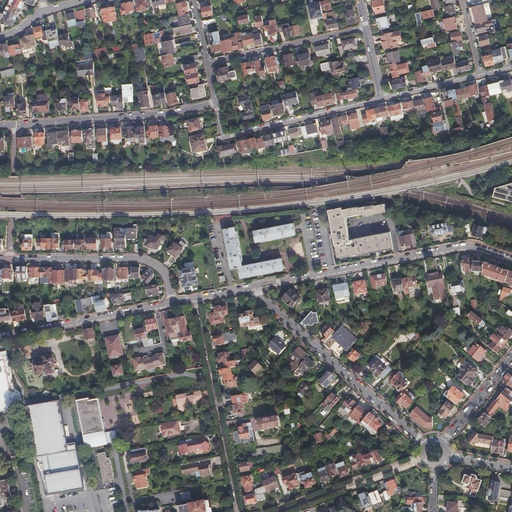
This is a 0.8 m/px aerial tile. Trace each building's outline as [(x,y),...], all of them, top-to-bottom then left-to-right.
[(23,4),(24,1),(22,0),(10,0),(9,2),(22,9),(25,7),(23,4)] [(147,0),(139,0),(136,1),(138,11),(148,9),(147,5),(149,4),(147,0)] [(205,0),(207,7),(202,8),(203,12),(204,12),(205,16),(213,14),(212,6),(214,5),(213,0),(205,0)] [(328,0),(320,2),(321,7),(325,7),(326,10),(331,9),(330,2),(328,2),(328,0)] [(371,0),(373,5),(372,6),(373,9),(375,10),(376,15),(385,12),(382,0),(371,0)] [(5,10),(17,16),(18,13),(23,11),(22,9),(9,2),(5,10)] [(133,2),(122,4),(123,8),(121,8),(123,14),(131,13),(130,11),(134,10),(133,2)] [(180,15),(189,14),(186,2),(181,3),(181,6),(178,7),(180,15)] [(312,19),(323,16),(323,13),(321,7),(320,2),(309,5),(312,19)] [(456,14),(454,4),(445,6),(446,12),(449,11),(450,15),(456,14)] [(483,4),(472,7),(476,24),(485,22),(487,21),(483,4)] [(353,6),(348,7),(348,11),(346,11),(347,14),(346,14),(348,23),(356,21),(355,18),(356,18),(355,13),(354,13),(353,6)] [(113,7),(102,10),(103,14),(102,15),(103,18),(105,18),(105,22),(116,20),(113,7)] [(92,8),(86,9),(88,18),(96,16),(95,11),(94,11),(92,8)] [(418,25),(423,24),(421,17),(423,16),(424,18),(434,16),(433,9),(432,9),(415,13),(417,22),(418,25)] [(16,17),(17,16),(5,10),(4,12),(4,13),(15,19),(16,17)] [(76,13),(74,13),(75,18),(76,23),(77,25),(79,24),(78,22),(85,20),(83,10),(76,11),(76,13)] [(325,22),(326,29),(339,27),(336,13),(335,11),(333,11),(333,14),(335,20),(329,21),(328,20),(326,20),(327,21),(326,22),(325,22)] [(12,24),(15,19),(4,13),(0,21),(5,23),(5,25),(7,24),(10,25),(12,24)] [(191,22),(189,14),(180,15),(178,16),(179,20),(179,22),(180,25),(191,22)] [(238,17),(240,24),(250,22),(248,15),(238,17)] [(446,31),(457,29),(456,25),(457,24),(456,20),(455,20),(454,16),(443,19),(446,31)] [(376,19),(377,23),(378,30),(380,30),(389,28),(387,17),(376,19)] [(487,21),(485,22),(487,31),(490,31),(491,33),(496,32),(494,24),(496,24),(495,19),(487,21)] [(265,31),(266,37),(269,36),(269,35),(274,34),(274,32),(277,32),(275,22),(274,21),(271,21),(271,22),(271,25),(267,26),(267,30),(265,31)] [(485,23),(476,25),(479,33),(487,31),(485,23)] [(193,32),(191,24),(174,28),(175,34),(181,32),(181,34),(193,32)] [(298,24),(295,25),(295,26),(291,27),(293,36),(294,36),(295,36),(296,36),(297,35),(301,34),(299,25),(298,25),(298,24)] [(44,45),(50,44),(49,43),(47,30),(43,30),(42,25),(34,27),(36,37),(41,35),(42,41),(44,41),(43,42),(43,43),(44,45)] [(278,28),(279,32),(283,31),(284,38),(291,37),(288,25),(278,28)] [(57,28),(47,30),(49,43),(59,41),(58,35),(57,28)] [(255,43),(255,45),(263,44),(260,34),(258,34),(258,33),(257,32),(256,32),(256,31),(254,31),(254,30),(252,31),(253,34),(255,43)] [(173,39),(175,39),(173,35),(164,37),(163,31),(160,31),(162,37),(163,42),(173,39)] [(218,31),(208,33),(212,52),(221,50),(218,31)] [(382,41),(383,44),(384,49),(392,47),(392,49),(403,46),(400,31),(390,33),(381,35),(382,41)] [(241,33),(244,45),(255,43),(253,34),(247,36),(246,32),(241,33)] [(460,32),(451,34),(453,41),(462,39),(460,32)] [(70,40),(69,33),(58,35),(59,41),(61,47),(66,46),(67,49),(74,47),(73,41),(70,40)] [(231,38),(234,50),(244,47),(244,45),(241,33),(236,34),(236,37),(231,38)] [(35,46),(37,46),(35,34),(30,35),(30,36),(20,38),(23,53),(36,50),(35,46)] [(163,42),(162,37),(160,38),(159,37),(156,37),(155,39),(154,39),(152,34),(144,37),(146,45),(163,42)] [(432,34),(420,37),(422,45),(428,44),(428,45),(429,45),(430,47),(437,46),(436,42),(434,42),(432,34)] [(488,34),(479,36),(482,45),(490,43),(488,34)] [(229,38),(227,38),(227,40),(221,41),(224,52),(225,52),(225,53),(228,53),(228,51),(233,50),(230,39),(229,39),(229,38)] [(343,46),(338,47),(340,56),(345,55),(343,49),(358,45),(356,38),(341,41),(343,46)] [(176,53),(173,39),(163,42),(166,55),(172,54),(176,53)] [(463,46),(462,40),(450,43),(453,54),(460,52),(459,49),(461,47),(463,46)] [(8,55),(10,55),(10,53),(9,53),(7,44),(2,45),(1,46),(2,53),(2,54),(7,53),(8,55)] [(329,44),(316,47),(317,55),(331,52),(329,44)] [(14,45),(10,46),(12,55),(21,53),(19,45),(15,46),(14,45)] [(145,46),(133,48),(134,56),(146,54),(145,46)] [(504,61),(504,59),(508,58),(505,47),(497,49),(497,50),(492,51),(493,55),(495,63),(501,61),(504,61)] [(95,54),(94,51),(84,53),(85,59),(86,59),(96,57),(95,54)] [(387,54),(389,64),(401,62),(399,51),(387,54)] [(292,53),(284,54),(286,64),(294,63),(292,53)] [(299,53),(296,54),(299,68),(312,65),(309,53),(299,55),(299,53)] [(175,65),(172,54),(166,55),(163,56),(165,67),(175,65)] [(279,63),(278,55),(269,57),(270,59),(266,60),(269,71),(278,69),(277,64),(279,63)] [(486,66),(495,64),(495,63),(493,55),(484,57),(486,62),(485,62),(485,65),(486,65),(486,66)] [(443,69),(443,70),(456,67),(456,63),(454,57),(441,60),(443,69)] [(78,75),(94,74),(93,60),(89,61),(89,63),(86,63),(86,59),(85,59),(77,61),(78,75)] [(429,72),(443,69),(441,60),(440,59),(427,62),(429,72)] [(246,62),(242,63),(245,75),(256,72),(254,61),(254,60),(249,62),(246,63),(246,62)] [(254,61),(256,72),(257,73),(266,71),(264,65),(261,66),(259,60),(254,61)] [(338,71),(332,73),(333,75),(346,72),(343,60),(338,61),(339,63),(341,63),(341,66),(343,65),(344,70),(343,70),(343,72),(339,73),(338,72),(338,71)] [(338,61),(330,63),(321,65),(322,71),(331,69),(332,73),(338,71),(338,72),(339,73),(343,72),(343,70),(344,70),(343,65),(341,66),(341,63),(339,63),(338,61)] [(456,67),(457,71),(470,68),(468,61),(456,63),(456,67)] [(187,75),(198,72),(196,63),(185,66),(186,69),(185,70),(186,73),(187,74),(187,75)] [(408,63),(397,65),(399,74),(409,71),(408,63)] [(228,65),(221,67),(221,70),(217,71),(219,80),(234,76),(233,71),(229,72),(228,65)] [(1,72),(2,78),(9,76),(15,75),(13,68),(5,70),(5,71),(1,72)] [(427,75),(426,73),(426,71),(424,71),(424,70),(416,72),(419,82),(426,81),(425,75),(427,75)] [(200,84),(198,72),(187,75),(188,78),(187,80),(188,83),(189,84),(190,84),(191,84),(192,86),(198,85),(200,84)] [(363,76),(349,79),(350,85),(347,86),(349,91),(356,90),(361,88),(360,82),(364,81),(363,76)] [(405,77),(393,80),(391,81),(391,84),(392,89),(407,85),(405,77)] [(511,82),(511,80),(505,82),(504,81),(503,80),(500,81),(500,82),(502,91),(503,95),(508,94),(510,95),(511,93),(511,82)] [(502,91),(500,82),(489,84),(491,94),(502,91)] [(133,84),(123,84),(124,95),(124,102),(134,102),(133,84)] [(206,93),(204,84),(200,84),(198,85),(199,87),(190,89),(192,99),(205,96),(206,95),(206,93)] [(473,85),(470,85),(471,86),(470,86),(472,95),(479,93),(477,85),(473,86),(473,85)] [(487,85),(483,87),(482,88),(480,88),(485,111),(488,121),(494,120),(492,110),(493,109),(491,102),(486,103),(485,96),(489,95),(487,85)] [(112,96),(111,87),(104,88),(104,92),(102,92),(102,94),(98,94),(99,106),(101,107),(103,107),(104,105),(108,105),(108,100),(111,100),(110,98),(108,98),(108,97),(112,97),(112,96)] [(471,97),(469,87),(461,89),(455,90),(457,98),(458,102),(461,101),(460,99),(471,97)] [(138,91),(140,106),(145,106),(146,107),(149,107),(149,105),(150,105),(148,90),(146,90),(146,88),(144,89),(144,91),(138,91)] [(349,91),(336,94),(337,100),(349,98),(350,99),(353,98),(352,97),(357,96),(356,90),(349,91)] [(455,90),(443,92),(445,99),(452,97),(452,99),(457,98),(455,90)] [(282,94),(284,105),(289,104),(289,103),(297,101),(295,91),(282,94)] [(168,101),(169,104),(171,105),(172,105),(173,104),(177,102),(176,98),(178,98),(178,96),(176,96),(175,92),(167,94),(169,101),(168,101)] [(245,93),(235,96),(236,99),(238,99),(239,105),(244,103),(246,112),(242,113),(243,119),(254,117),(253,111),(251,102),(250,101),(248,92),(245,93)] [(309,93),(312,106),(318,105),(319,106),(325,105),(323,95),(319,96),(318,93),(316,92),(309,93)] [(160,103),(168,101),(166,93),(153,95),(156,106),(161,104),(160,103)] [(323,95),(325,105),(334,103),(334,101),(335,101),(334,95),(333,96),(332,93),(323,95)] [(30,105),(30,112),(50,110),(48,94),(38,95),(38,99),(33,100),(34,105),(30,105)] [(124,102),(124,95),(112,96),(112,97),(113,104),(116,104),(117,106),(119,106),(119,108),(124,108),(124,102)] [(14,96),(5,97),(6,109),(14,108),(14,96)] [(56,108),(58,108),(59,110),(60,111),(61,112),(62,111),(64,109),(68,109),(67,97),(57,98),(55,100),(56,108)] [(79,108),(80,108),(80,102),(79,97),(75,97),(69,97),(70,103),(71,103),(71,108),(72,108),(72,109),(79,109),(79,108)] [(431,112),(440,111),(439,107),(435,108),(433,97),(425,99),(427,108),(426,108),(428,113),(431,112)] [(452,99),(444,101),(445,107),(452,105),(452,104),(454,104),(456,113),(455,113),(456,117),(462,116),(461,111),(460,111),(457,98),(452,99)] [(80,108),(81,112),(84,112),(84,110),(88,110),(88,103),(89,103),(88,99),(82,99),(82,101),(80,102),(80,108)] [(413,102),(417,119),(428,116),(428,113),(426,108),(426,107),(424,107),(422,100),(413,102)] [(404,111),(407,110),(407,112),(414,110),(412,101),(402,104),(404,111)] [(17,103),(18,116),(22,115),(22,114),(26,114),(25,102),(21,102),(21,103),(17,103)] [(271,109),(273,115),(280,113),(281,114),(283,114),(284,112),(282,103),(275,104),(275,103),(272,103),(273,105),(270,106),(271,109)] [(389,115),(391,121),(404,118),(400,104),(387,107),(388,110),(389,115)] [(378,121),(380,121),(382,120),(381,116),(383,115),(384,116),(389,115),(388,110),(386,111),(385,106),(375,109),(375,110),(377,119),(378,121)] [(261,111),(264,121),(269,120),(269,118),(273,117),(273,115),(271,109),(267,110),(267,108),(264,109),(264,110),(261,111)] [(368,114),(362,115),(364,124),(370,123),(370,121),(377,119),(375,110),(367,111),(368,114)] [(434,123),(442,121),(440,111),(431,112),(432,115),(431,116),(432,119),(433,119),(434,123)] [(354,125),(354,123),(359,122),(357,113),(353,114),(354,116),(349,117),(351,126),(354,125)] [(347,116),(338,118),(340,126),(343,125),(344,129),(346,129),(346,126),(347,126),(347,125),(349,124),(347,116)] [(188,130),(188,132),(204,129),(203,124),(201,125),(200,117),(188,120),(189,130),(188,130)] [(452,133),(465,132),(464,126),(463,127),(461,117),(456,118),(458,128),(455,129),(452,130),(452,133)] [(334,133),(342,132),(340,126),(338,118),(331,119),(333,130),(334,133)] [(333,130),(331,119),(320,122),(322,134),(327,133),(327,135),(334,133),(333,130)] [(301,127),(304,138),(310,136),(309,134),(313,133),(314,135),(318,134),(315,123),(301,127)] [(147,136),(150,136),(159,136),(158,125),(157,125),(157,124),(154,124),(154,125),(149,125),(149,129),(147,129),(147,135),(147,136)] [(132,125),(129,125),(129,126),(124,126),(124,127),(123,127),(124,134),(126,134),(126,135),(134,134),(134,125),(133,126),(132,125)] [(135,126),(136,138),(145,138),(144,126),(143,126),(143,125),(139,125),(139,126),(135,126)] [(433,134),(437,134),(436,132),(445,130),(444,125),(431,128),(433,134)] [(118,126),(116,126),(116,127),(111,127),(112,137),(121,136),(120,127),(119,127),(118,126)] [(172,146),(177,145),(175,135),(175,134),(170,135),(169,126),(159,126),(161,142),(171,142),(172,146)] [(300,127),(289,129),(291,137),(302,134),(300,127)] [(382,139),(389,138),(386,127),(379,129),(382,139)] [(94,139),(94,129),(93,129),(91,128),(90,128),(89,130),(85,130),(86,143),(90,143),(90,139),(94,139)] [(98,141),(108,141),(106,128),(98,129),(98,141)] [(82,131),(78,131),(78,130),(76,130),(77,130),(74,130),(73,130),(73,141),(83,141),(82,131)] [(272,133),(274,142),(279,141),(280,142),(283,142),(283,140),(287,139),(285,130),(272,133)] [(53,146),(58,146),(57,132),(56,132),(55,131),(51,131),(51,132),(47,132),(47,136),(44,136),(45,140),(47,140),(47,148),(53,148),(53,146)] [(57,132),(58,146),(62,146),(63,147),(68,147),(69,145),(68,131),(57,132)] [(37,144),(45,143),(45,140),(44,136),(44,133),(36,133),(37,144)] [(266,148),(276,146),(274,142),(272,133),(263,135),(263,136),(266,148)] [(199,154),(202,154),(201,151),(206,150),(203,135),(191,137),(194,152),(199,151),(199,154)] [(254,148),(258,146),(256,140),(256,138),(255,136),(253,137),(253,138),(251,139),(251,138),(249,138),(249,139),(247,139),(250,151),(254,150),(254,148)] [(256,138),(256,140),(258,146),(259,150),(263,149),(266,148),(263,136),(259,137),(256,138)] [(248,147),(246,139),(246,138),(243,138),(243,140),(238,141),(240,151),(241,151),(242,154),(246,153),(245,151),(246,150),(245,147),(248,147)] [(218,150),(219,156),(237,152),(235,144),(223,147),(222,145),(217,146),(218,150)] [(290,148),(291,154),(298,153),(296,148),(294,148),(293,145),(289,146),(290,148)] [(511,182),(495,186),(493,196),(511,201),(511,182)] [(341,206),(328,209),(337,258),(357,254),(393,248),(390,232),(349,240),(345,216),(362,213),(363,216),(385,211),(384,203),(373,206),(373,204),(358,207),(357,205),(342,208),(341,206)] [(126,221),(126,238),(128,238),(128,239),(130,239),(131,238),(132,238),(132,239),(134,239),(135,238),(137,238),(137,223),(133,223),(133,221),(126,221)] [(293,223),(254,231),(256,242),(278,238),(296,234),(293,223)] [(447,223),(431,226),(433,235),(453,231),(452,225),(447,226),(447,223)] [(487,228),(475,224),(472,233),(481,236),(483,232),(486,233),(487,228)] [(243,265),(235,227),(224,229),(232,268),(237,267),(237,268),(240,268),(241,277),(283,269),(281,258),(243,265)] [(115,228),(115,247),(126,247),(125,235),(122,235),(122,228),(115,228)] [(101,235),(101,238),(102,238),(102,247),(112,247),(112,234),(111,233),(108,232),(107,233),(107,235),(101,235)] [(24,234),(24,240),(24,243),(24,249),(32,249),(32,239),(32,234),(24,234)] [(148,239),(146,245),(154,248),(155,249),(156,250),(158,249),(162,238),(150,234),(148,239)] [(401,246),(417,243),(415,237),(411,238),(410,234),(399,236),(401,246)] [(45,248),(51,248),(51,238),(42,238),(42,239),(38,239),(38,246),(42,246),(45,246),(45,248)] [(51,238),(51,248),(52,248),(52,249),(56,249),(55,247),(59,247),(59,238),(51,238)] [(76,238),(76,249),(80,249),(81,250),(84,250),(85,249),(85,238),(76,238)] [(88,238),(87,248),(97,248),(97,245),(98,245),(98,240),(97,240),(97,238),(88,238)] [(74,241),(64,241),(64,249),(65,249),(65,250),(68,250),(68,249),(69,249),(69,248),(74,248),(74,241)] [(178,245),(174,242),(168,250),(176,256),(186,245),(181,241),(178,245)] [(473,271),(473,262),(473,258),(472,258),(472,257),(468,256),(468,258),(463,257),(463,265),(464,266),(464,270),(473,271)] [(196,274),(197,274),(196,267),(194,268),(193,261),(185,263),(186,267),(185,267),(185,269),(181,270),(184,286),(198,283),(196,274)] [(483,272),(484,263),(473,262),(473,271),(483,272)] [(506,283),(510,272),(484,263),(483,272),(483,275),(506,283)] [(28,279),(28,268),(18,268),(18,279),(28,279)] [(40,278),(40,268),(31,268),(31,283),(34,283),(34,278),(40,278)] [(52,268),(40,268),(40,278),(40,284),(44,284),(48,284),(53,284),(53,276),(52,276),(52,268)] [(129,270),(129,268),(120,268),(120,273),(118,273),(118,280),(124,280),(124,283),(129,283),(129,281),(129,270)] [(134,270),(129,270),(129,281),(140,281),(140,268),(134,268),(134,270)] [(69,272),(65,272),(65,282),(69,282),(69,280),(73,280),(73,282),(76,282),(76,280),(77,280),(77,270),(73,269),(73,271),(72,271),(72,272),(69,272)] [(58,285),(64,285),(64,272),(63,272),(62,271),(60,271),(60,272),(58,272),(57,270),(55,270),(55,272),(54,272),(54,283),(58,283),(58,285)] [(116,285),(116,282),(115,282),(115,270),(104,270),(104,280),(107,281),(107,288),(116,288),(116,285)] [(90,272),(88,273),(88,282),(98,282),(98,272),(93,272),(93,271),(90,272)] [(143,279),(149,284),(154,279),(153,277),(152,276),(150,276),(147,273),(146,275),(144,274),(142,277),(144,278),(143,279)] [(438,273),(435,274),(430,275),(430,277),(428,277),(430,288),(434,287),(436,300),(447,298),(443,274),(439,275),(438,273)] [(374,289),(378,289),(377,287),(387,285),(385,274),(372,277),(374,289)] [(410,294),(409,287),(417,286),(415,276),(402,279),(403,279),(405,291),(406,295),(410,294)] [(405,291),(403,279),(401,280),(401,279),(397,279),(398,281),(394,281),(395,292),(405,291)] [(359,282),(353,283),(355,296),(368,293),(366,281),(364,280),(363,280),(361,280),(359,282)] [(465,290),(463,281),(457,282),(457,283),(455,283),(452,284),(453,288),(452,289),(452,292),(454,293),(456,293),(457,291),(465,290)] [(347,284),(334,287),(336,299),(345,298),(345,296),(349,295),(347,284)] [(157,287),(157,286),(147,288),(149,297),(159,295),(158,291),(159,290),(158,287),(157,287)] [(507,289),(504,288),(500,300),(503,298),(503,297),(507,296),(508,293),(510,294),(511,289),(508,288),(507,289)] [(328,289),(316,291),(318,302),(330,300),(328,289)] [(286,294),(283,298),(284,299),(283,300),(283,302),(285,304),(286,305),(287,303),(292,307),(300,299),(295,294),(295,293),(295,292),(293,291),(292,291),(291,291),(287,295),(286,294)] [(122,293),(110,296),(111,300),(112,300),(114,306),(118,305),(118,303),(122,302),(123,304),(133,302),(131,293),(123,295),(122,293)] [(96,296),(80,299),(81,304),(82,307),(84,315),(88,314),(86,306),(95,304),(96,312),(106,310),(104,300),(97,302),(96,296)] [(41,308),(40,303),(33,304),(34,309),(32,310),(33,316),(35,316),(36,321),(43,319),(42,315),(44,314),(42,308),(41,308)] [(23,305),(10,307),(13,322),(26,319),(23,305)] [(44,306),(47,322),(67,318),(67,314),(57,316),(56,314),(52,315),(50,305),(44,306)] [(228,314),(227,307),(221,308),(220,306),(213,308),(215,317),(222,316),(222,315),(228,314)] [(7,310),(2,310),(3,314),(0,314),(0,321),(11,320),(10,313),(8,314),(7,310)] [(252,311),(239,314),(241,326),(254,324),(252,311)] [(314,323),(319,323),(317,312),(314,314),(312,312),(302,323),(305,326),(309,325),(311,326),(313,325),(314,323)] [(485,321),(473,312),(469,317),(480,326),(485,321)] [(147,316),(144,316),(147,330),(157,329),(155,319),(148,321),(147,316)] [(184,317),(175,318),(179,338),(180,341),(191,339),(190,331),(186,332),(185,330),(187,330),(184,317)] [(234,326),(232,317),(224,319),(226,327),(234,326)] [(179,338),(175,318),(166,320),(170,340),(179,338)] [(496,330),(508,340),(511,335),(511,330),(508,327),(507,328),(502,323),(496,330)] [(321,341),(324,344),(337,328),(335,326),(332,330),(327,325),(321,332),(326,336),(321,341)] [(343,327),(334,337),(337,340),(336,341),(347,351),(357,340),(343,327)] [(92,328),(85,330),(87,340),(94,338),(98,337),(96,329),(93,330),(92,328)] [(137,342),(146,340),(144,333),(146,332),(145,329),(144,329),(144,328),(135,330),(137,342)] [(218,334),(218,336),(222,335),(223,341),(232,340),(232,342),(237,341),(235,335),(230,336),(230,332),(218,334)] [(421,338),(423,335),(413,332),(410,332),(407,336),(411,340),(412,339),(415,342),(417,340),(414,337),(415,336),(421,338)] [(126,353),(122,333),(113,335),(113,337),(109,338),(105,339),(109,358),(122,355),(122,354),(126,353)] [(502,349),(503,350),(507,346),(506,345),(507,344),(506,343),(507,341),(496,333),(491,340),(495,343),(502,349)] [(213,337),(215,345),(216,345),(217,345),(224,344),(223,341),(222,335),(218,336),(213,337)] [(285,347),(275,337),(268,345),(279,354),(285,347)] [(475,343),(467,352),(479,362),(487,352),(475,343)] [(491,348),(498,353),(502,349),(495,343),(491,348)] [(356,346),(353,349),(354,350),(348,356),(352,360),(353,360),(355,362),(361,356),(356,351),(358,348),(356,346)] [(307,358),(309,356),(299,347),(292,355),(297,359),(293,363),(292,362),(288,366),(295,372),(297,369),(300,366),(307,358)] [(227,356),(227,352),(218,354),(219,358),(218,358),(218,362),(227,361),(226,356),(227,356)] [(1,357),(0,353),(0,405),(10,401),(12,401),(13,403),(22,401),(21,393),(15,389),(8,355),(1,357)] [(155,367),(165,365),(163,353),(155,354),(156,356),(152,356),(153,357),(148,358),(147,356),(143,357),(144,358),(141,359),(140,357),(133,359),(135,371),(146,369),(146,370),(155,368),(155,367)] [(40,360),(34,361),(37,374),(46,372),(46,374),(52,373),(50,366),(55,365),(53,356),(49,357),(48,355),(40,356),(40,357),(40,360)] [(381,375),(385,378),(392,370),(393,369),(389,366),(392,364),(383,356),(381,358),(378,356),(370,364),(373,367),(372,369),(380,377),(381,375)] [(262,365),(255,358),(248,365),(255,372),(262,365)] [(310,361),(307,358),(300,366),(307,372),(314,365),(313,364),(314,363),(314,362),(312,361),(310,361)] [(224,368),(230,367),(235,366),(234,362),(240,361),(240,359),(224,362),(225,364),(223,364),(224,368)] [(466,362),(460,369),(462,371),(468,364),(466,362)] [(468,364),(462,371),(457,377),(470,388),(476,381),(474,380),(476,377),(474,376),(478,372),(468,364)] [(483,369),(490,374),(493,370),(486,364),(483,369)] [(123,375),(121,365),(111,366),(113,377),(123,375)] [(304,375),(307,372),(300,366),(297,369),(295,372),(294,373),(297,376),(300,373),(302,375),(304,375)] [(232,376),(230,367),(224,368),(219,369),(220,375),(224,374),(225,378),(224,378),(225,384),(226,384),(226,385),(230,387),(236,386),(238,383),(237,378),(236,378),(234,378),(233,376),(232,376)] [(327,388),(337,377),(337,376),(330,370),(320,381),(327,388)] [(401,392),(402,393),(409,385),(402,379),(403,379),(395,372),(390,377),(392,380),(398,385),(396,386),(396,387),(399,389),(398,390),(401,393),(401,392)] [(380,377),(372,384),(375,387),(383,381),(380,377)] [(300,398),(311,386),(307,383),(305,385),(303,384),(297,390),(299,392),(297,395),(300,398)] [(457,405),(464,395),(454,387),(450,391),(448,391),(444,395),(457,405)] [(511,400),(511,392),(507,388),(496,402),(495,402),(486,413),(490,416),(491,417),(501,407),(508,412),(511,406),(511,405),(510,404),(511,400)] [(203,400),(201,390),(193,392),(194,395),(196,402),(203,400)] [(417,398),(411,392),(408,396),(404,393),(398,400),(398,401),(397,402),(400,405),(400,404),(401,404),(402,404),(407,409),(417,398)] [(196,404),(196,402),(194,395),(186,397),(185,394),(176,395),(179,409),(183,412),(186,408),(186,406),(196,404)] [(333,407),(335,409),(341,402),(333,394),(326,401),(327,401),(322,408),(323,410),(323,411),(327,414),(328,413),(333,407)] [(242,404),(246,403),(245,401),(251,399),(251,397),(247,398),(247,395),(242,396),(241,395),(231,397),(231,396),(225,397),(225,401),(232,399),(233,405),(242,404)] [(90,401),(90,398),(77,400),(86,448),(95,446),(96,449),(105,447),(104,444),(107,444),(99,399),(90,401)] [(336,411),(344,418),(345,417),(351,410),(349,409),(355,402),(351,399),(348,401),(347,400),(336,411)] [(10,401),(0,405),(0,412),(7,410),(13,406),(13,403),(12,401),(10,401)] [(50,495),(63,492),(70,490),(84,487),(82,479),(76,450),(69,451),(59,401),(28,407),(38,457),(43,456),(50,495)] [(447,402),(439,412),(446,418),(454,408),(447,402)] [(244,413),(242,404),(233,405),(235,413),(238,413),(238,414),(239,414),(240,416),(243,415),(243,413),(244,413)] [(354,413),(364,421),(369,414),(359,405),(353,411),(354,412),(354,413)] [(418,408),(411,415),(423,426),(424,425),(427,428),(433,428),(433,418),(429,418),(418,408)] [(374,419),(378,414),(374,409),(369,414),(364,421),(359,426),(360,426),(361,425),(373,436),(383,424),(379,421),(377,422),(374,419)] [(348,419),(354,413),(354,412),(353,411),(352,410),(351,410),(345,417),(348,419)] [(490,416),(486,413),(482,418),(480,417),(479,419),(479,421),(478,422),(485,427),(490,422),(488,420),(490,416)] [(280,427),(278,417),(257,421),(259,431),(280,427)] [(180,434),(178,422),(161,425),(164,437),(180,434)] [(322,434),(324,434),(329,435),(334,429),(329,425),(322,434)] [(233,432),(235,443),(241,441),(240,439),(248,437),(250,443),(254,442),(251,430),(244,431),(243,426),(238,427),(239,431),(233,432)] [(493,445),(494,439),(494,437),(480,435),(476,432),(468,441),(475,446),(478,442),(493,445)] [(324,441),(321,434),(315,436),(317,441),(319,440),(319,442),(324,441)] [(204,440),(204,436),(192,439),(193,442),(178,445),(180,455),(189,453),(188,448),(190,450),(190,452),(194,451),(197,452),(204,451),(205,449),(208,451),(210,447),(209,444),(206,443),(205,444),(203,440),(204,440)] [(493,445),(492,451),(495,452),(496,453),(496,454),(500,454),(501,454),(501,453),(503,453),(505,442),(501,442),(501,441),(494,439),(493,445)] [(281,452),(286,445),(276,447),(277,453),(281,452)] [(256,453),(257,457),(267,455),(266,449),(266,447),(255,449),(256,453)] [(266,449),(267,455),(277,453),(276,447),(266,449)] [(146,452),(145,448),(131,451),(132,454),(130,455),(131,460),(130,460),(131,465),(135,464),(135,462),(139,461),(142,462),(145,462),(147,459),(148,459),(147,452),(146,452)] [(364,457),(363,457),(366,465),(380,460),(377,452),(367,456),(365,454),(363,454),(363,455),(364,457)] [(107,459),(106,453),(98,454),(104,484),(111,482),(111,479),(114,479),(110,458),(107,459)] [(361,464),(364,463),(360,454),(349,458),(354,470),(357,468),(357,470),(362,468),(361,464)] [(212,469),(210,459),(180,465),(182,473),(187,472),(186,471),(190,470),(190,471),(194,470),(195,472),(200,471),(201,478),(211,476),(209,469),(212,469)] [(247,462),(239,464),(241,472),(250,470),(250,468),(252,468),(251,462),(247,462)] [(331,477),(339,474),(337,470),(336,466),(335,463),(327,467),(331,477)] [(336,466),(337,470),(338,469),(341,477),(349,474),(346,466),(345,467),(344,463),(336,466)] [(279,466),(272,468),(275,476),(282,473),(279,466)] [(135,472),(136,474),(136,477),(135,477),(135,478),(134,478),(135,485),(137,485),(138,490),(148,488),(146,480),(148,480),(147,475),(150,474),(150,471),(149,469),(135,472)] [(298,475),(301,483),(304,482),(306,489),(311,487),(311,485),(315,483),(311,474),(305,475),(304,472),(298,475)] [(323,482),(330,480),(327,472),(320,474),(323,482)] [(284,483),(285,483),(286,485),(288,485),(290,489),(294,487),(297,489),(299,488),(299,485),(295,474),(282,479),(284,483)] [(475,498),(482,481),(477,479),(477,478),(476,476),(473,475),(472,475),(471,477),(466,475),(462,485),(472,489),(469,496),(475,498)] [(242,478),(245,493),(250,491),(253,490),(250,480),(251,480),(250,476),(242,478)] [(264,486),(266,492),(270,490),(271,491),(275,489),(279,487),(275,477),(262,482),(264,486)] [(11,498),(8,480),(0,481),(0,487),(1,492),(0,492),(0,506),(4,506),(3,499),(11,498)] [(394,480),(384,484),(387,490),(389,496),(392,495),(393,494),(400,492),(401,492),(400,487),(397,488),(394,480)] [(486,499),(493,500),(492,502),(495,503),(496,501),(498,501),(501,483),(493,481),(493,482),(490,482),(486,499)] [(257,502),(255,495),(263,493),(266,492),(264,486),(253,490),(250,491),(252,495),(244,496),(246,504),(252,503),(253,504),(254,504),(255,503),(257,502)] [(378,490),(368,494),(372,506),(382,502),(378,490)] [(368,494),(367,493),(364,494),(362,492),(360,493),(359,495),(359,497),(360,500),(356,501),(359,511),(363,511),(364,510),(373,507),(372,506),(368,494)] [(423,503),(426,503),(426,498),(414,498),(414,492),(406,492),(406,498),(408,498),(407,503),(411,503),(423,503)] [(192,501),(190,493),(180,495),(182,503),(192,501)] [(458,511),(459,503),(459,501),(454,501),(454,503),(449,503),(448,508),(447,508),(447,509),(447,511),(448,511),(458,511)] [(188,506),(179,507),(180,511),(211,511),(211,509),(210,510),(208,502),(205,503),(205,502),(188,505),(188,506)] [(411,503),(411,507),(404,507),(401,511),(409,511),(410,511),(421,511),(422,507),(423,507),(423,503),(411,503)]
